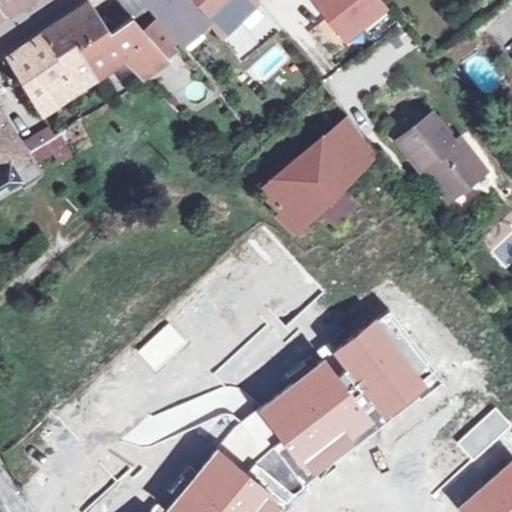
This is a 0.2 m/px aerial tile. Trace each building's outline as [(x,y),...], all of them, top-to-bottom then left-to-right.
[(0,0),(0,5),(5,14),(27,0),(0,0)] [(90,0),(43,32),(55,52),(73,40),(94,75),(109,65),(117,79),(133,69),(142,78),(166,59),(149,39),(129,18),(109,30),(90,0)] [(181,39),(196,25),(205,17),(219,32),(253,0),(145,0),(180,40),(181,39)] [(311,0),(346,44),(390,9),(383,0),(311,0)] [(196,25),(181,39),(189,48),(204,34),(196,25)] [(55,52),(43,32),(32,39),(6,53),(21,81),(35,73),(42,85),(53,103),(94,75),(73,40),(55,52)] [(35,73),(21,81),(27,93),(42,85),(35,73)] [(264,171),(273,182),(323,141),(349,175),(375,152),(343,110),(324,132),(320,126),(264,171)] [(397,138),(420,168),(428,162),(452,194),(484,169),(459,137),(453,142),(430,112),(397,138)] [(74,152),(63,128),(63,127),(23,151),(0,114),(0,186),(19,175),(22,182),(40,170),(33,159),(51,148),(58,161),(74,152)] [(80,119),(63,128),(74,152),(91,143),(80,119)] [(323,141),(273,182),(263,190),(281,208),(277,212),(293,228),(317,205),(333,222),(357,200),(340,183),(349,175),(323,141)] [(428,162),(420,168),(444,200),(452,194),(428,162)] [(483,246),(509,267),(511,263),(511,213),(510,212),(483,246)]
